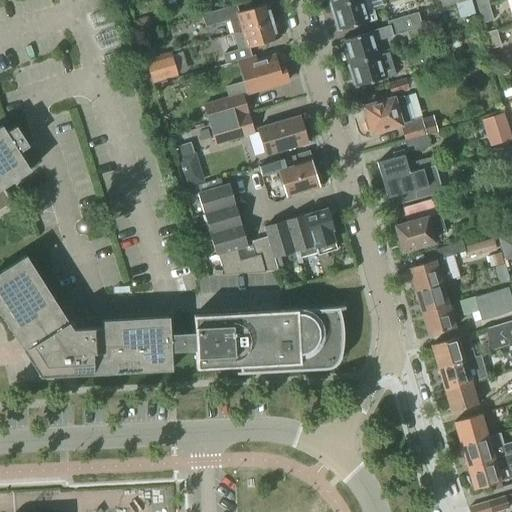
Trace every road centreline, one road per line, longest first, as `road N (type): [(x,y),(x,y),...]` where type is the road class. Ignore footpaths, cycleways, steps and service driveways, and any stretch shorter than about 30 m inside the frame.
road 1 (residential): [(393,338),(293,0)]
road 2 (residential): [(331,452),(259,431),(0,444)]
road 3 (residential): [(446,511),(393,338)]
road 4 (residential): [(331,452),(393,338)]
